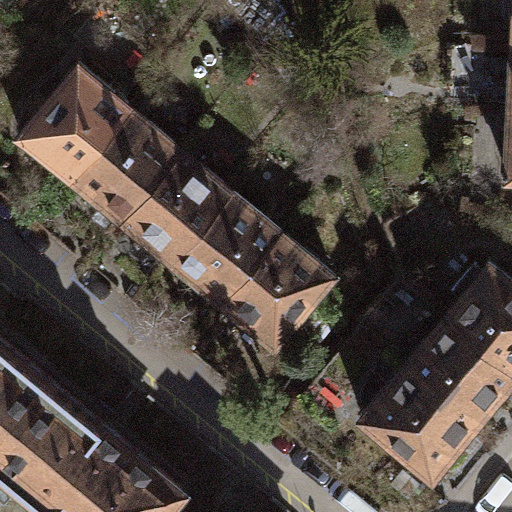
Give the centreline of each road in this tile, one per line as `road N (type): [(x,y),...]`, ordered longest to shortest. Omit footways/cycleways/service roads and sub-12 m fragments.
road 1 (trunk): [(11,511),(320,0)]
road 2 (trunk): [(267,0),(0,436)]
road 3 (residential): [(336,511),(0,235)]
